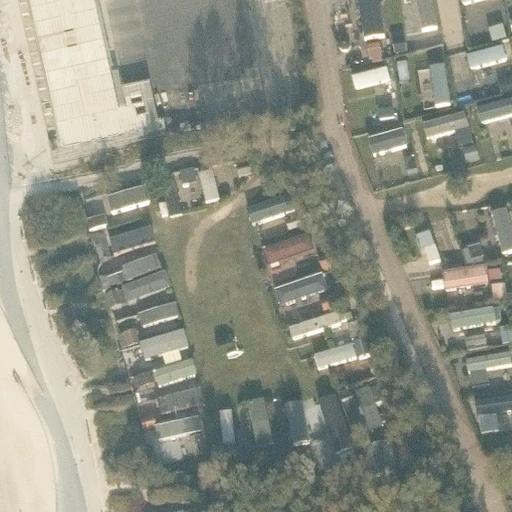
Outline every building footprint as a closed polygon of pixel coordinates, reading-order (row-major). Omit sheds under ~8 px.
[(27,0),(28,2),(18,4),(20,15),(30,12),(33,27),(23,29),(26,40),(36,37),(39,52),(29,54),(31,65),(41,63),(45,77),(34,79),(37,90),(47,87),(50,102),(40,104),(42,115),(52,112),(56,127),(46,129),(48,140),(58,137),(62,154),(150,135),(147,119),(138,121),(136,112),(145,110),(142,98),(124,102),(125,106),(118,108),(94,0),(27,0)] [(419,0),(407,3),(414,31),(443,24),(437,0),(419,0)] [(385,38),(379,1),(364,5),(371,41),(385,38)] [(492,26),(495,38),(510,34),(507,21),(492,26)] [(383,39),(370,42),(374,59),(387,56),(383,39)] [(474,67),(511,57),(507,42),(470,52),(474,67)] [(438,103),(453,102),(452,62),(437,63),(438,103)] [(391,64),(355,72),(359,85),(395,76),(391,64)] [(426,91),(437,88),(431,66),(421,69),(426,91)] [(511,97),(485,105),(489,119),(511,111),(511,97)] [(375,120),(399,116),(397,104),(373,108),(375,120)] [(431,137),(474,126),(469,109),(427,120),(431,137)] [(373,132),(375,149),(411,145),(409,128),(373,132)] [(199,167),(181,168),(182,181),(200,180),(199,167)] [(219,167),(203,168),(207,200),(222,198),(219,167)] [(151,184),(112,190),(115,206),(153,200),(151,184)] [(182,184),(170,185),(172,214),(184,213),(182,184)] [(250,205),(256,223),(299,209),(294,191),(250,205)] [(511,205),(497,208),(503,250),(511,249),(511,205)] [(109,211),(90,216),(93,227),(112,221),(109,211)] [(433,216),(447,261),(462,256),(449,211),(433,216)] [(436,228),(421,232),(431,264),(445,259),(436,228)] [(118,235),(121,256),(158,251),(155,230),(118,235)] [(313,232),(266,245),(270,262),(318,248),(313,232)] [(484,242),(466,246),(470,262),(488,257),(484,242)] [(447,269),(449,288),(494,283),(496,297),(510,296),(507,263),(447,269)] [(170,268),(113,289),(119,305),(176,283),(170,268)] [(283,304),(332,288),(326,270),(277,286),(283,304)] [(141,312),(145,324),(183,312),(180,300),(141,312)] [(456,326),(499,322),(498,306),(455,310),(456,326)] [(295,335),(345,326),(343,312),(293,321),(295,335)] [(352,321),(356,336),(366,334),(362,318),(352,321)] [(506,341),(511,339),(511,323),(503,326),(506,341)] [(120,332),(124,346),(143,339),(138,326),(120,332)] [(164,385),(201,372),(196,356),(188,358),(179,330),(145,341),(154,367),(157,366),(164,385)] [(374,339),(317,349),(319,363),(376,353),(374,339)] [(511,352),(471,354),(471,368),(511,366),(511,352)] [(139,389),(160,386),(158,370),(137,372),(139,389)] [(352,393),(368,432),(389,423),(381,403),(390,399),(382,380),(352,393)] [(205,387),(151,395),(153,412),(208,404),(205,387)] [(318,397),(322,429),(335,428),(338,449),(352,448),(346,394),(318,397)] [(502,425),(500,412),(511,410),(511,394),(479,397),(482,427),(502,425)] [(252,399),(259,446),(277,443),(270,396),(252,399)] [(291,400),(296,441),(313,439),(308,398),(291,400)] [(226,442),(239,441),(237,407),(224,408),(226,442)] [(165,458),(208,456),(206,417),(163,419),(165,458)] [(375,474),(404,466),(396,436),(367,444),(375,474)] [(360,450),(345,452),(347,466),(362,464),(360,450)]
